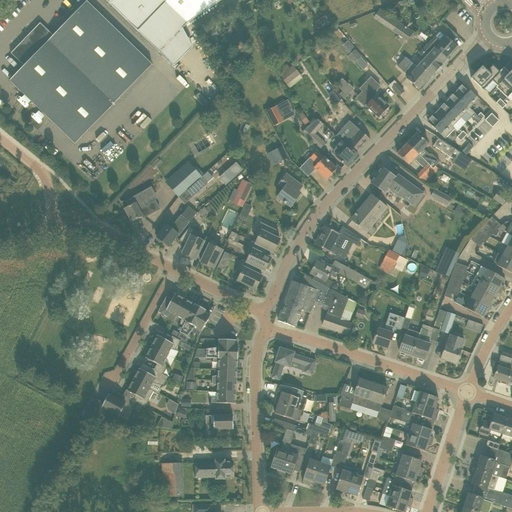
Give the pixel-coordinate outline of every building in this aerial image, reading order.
[(105,0),(160,52),(187,24),(222,0),(105,0)] [(152,64),(87,1),(53,36),(119,99),(152,64)] [(75,144),(119,99),(53,36),(40,23),(11,53),(24,66),(10,81),(75,144)] [(392,31),(407,42),(413,34),(398,23),(392,31)] [(434,37),(429,43),(448,60),(459,48),(452,42),(457,36),(447,27),(441,33),(438,33),(434,37)] [(432,77),(448,60),(429,43),(426,46),(424,43),(418,49),(421,51),(419,54),(424,59),(419,65),(432,77)] [(363,70),(368,66),(354,50),(348,56),(351,60),(352,60),(354,62),(355,61),(363,70)] [(420,91),(432,77),(419,65),(417,67),(406,57),(397,67),(408,77),(407,79),(420,91)] [(285,86),(289,90),(302,79),(291,66),(286,70),(285,69),(278,75),(286,85),(285,86)] [(492,82),(497,87),(506,78),(499,72),(493,66),(487,72),(482,67),(471,79),(483,91),(492,82)] [(511,70),(510,73),(504,67),(499,72),(506,78),(497,87),(496,88),(511,103),(511,70)] [(375,72),(370,77),(381,86),(385,81),(375,72)] [(387,105),(377,95),(379,93),(376,91),(380,87),(373,80),(369,85),(362,78),(362,79),(359,77),(354,83),(356,85),(362,92),(367,96),(360,103),(365,107),(366,106),(379,118),(386,110),(384,108),(387,105)] [(343,99),(354,90),(347,82),(336,92),(343,99)] [(397,84),(392,88),(399,96),(404,92),(397,84)] [(479,99),(464,85),(462,86),(461,86),(458,89),(459,90),(455,94),(470,109),(479,99)] [(337,97),(333,92),(328,96),(332,101),(337,97)] [(475,114),(470,109),(455,94),(453,95),(449,98),(450,99),(446,103),(461,118),(466,113),(471,118),(475,114)] [(461,118),(446,103),(444,105),(444,104),(440,108),(441,108),(437,113),(452,127),(453,127),(461,118)] [(282,119),(276,107),(266,112),(272,124),(282,119)] [(455,129),(453,127),(452,127),(437,113),(433,117),(432,116),(429,120),(428,122),(445,139),(455,129)] [(306,116),(300,120),(297,116),(289,121),(292,126),(297,133),(311,123),(306,116)] [(480,120),(476,116),(472,120),(476,124),(480,120)] [(325,143),(315,134),(324,125),(318,119),(313,125),(307,128),(303,132),(321,148),(325,143)] [(370,140),(359,130),(346,145),(357,155),(370,140)] [(417,133),(407,144),(433,168),(435,166),(439,162),(432,155),(429,155),(424,149),(429,144),(417,133)] [(324,158),(317,152),(303,138),(296,145),(317,165),(314,168),(327,180),(337,169),(324,157),(324,158)] [(464,155),(455,149),(439,138),(434,146),(455,160),(456,158),(460,160),(464,155)] [(336,157),(347,167),(357,155),(346,145),(342,141),(331,153),(336,157)] [(409,165),(414,160),(415,161),(423,168),(415,176),(425,183),(438,169),(435,166),(433,168),(407,144),(397,154),(409,165)] [(473,148),(469,144),(462,151),(466,155),(473,148)] [(290,160),(284,148),(275,152),(281,164),(290,160)] [(220,178),(227,186),(243,171),(236,163),(220,178)] [(186,191),(201,178),(201,177),(193,168),(183,177),(179,172),(174,177),(186,191)] [(382,168),(371,183),(386,194),(389,189),(399,197),(400,196),(412,205),(421,192),(398,175),(396,178),(382,168)] [(302,187),(286,175),(279,185),(284,188),(278,198),(291,207),(301,194),(296,190),(300,186),(302,187)] [(206,184),(201,178),(186,191),(192,197),(206,184)] [(252,185),(245,182),(243,181),(238,191),(233,189),(228,200),(233,202),(235,197),(244,201),(252,185)] [(431,198),(448,207),(452,198),(435,189),(431,198)] [(129,207),(125,209),(132,222),(142,216),(143,219),(160,209),(155,200),(151,202),(148,197),(140,201),(137,196),(126,202),(129,207)] [(355,215),(351,219),(367,232),(387,208),(373,197),(364,208),(362,207),(356,214),(355,213),(354,214),(355,215)] [(462,215),(465,209),(458,205),(455,210),(459,212),(458,213),(462,215)] [(209,212),(204,207),(198,213),(203,218),(209,212)] [(179,236),(190,222),(181,216),(174,225),(169,221),(156,237),(169,247),(178,235),(179,236)] [(486,232),(488,231),(497,221),(492,217),(482,228),(486,232)] [(502,226),(497,221),(488,231),(492,235),(496,237),(500,231),(498,230),(502,226)] [(255,244),(265,248),(274,253),(275,250),(276,251),(280,243),(279,242),(280,240),(271,236),(274,229),(260,222),(254,235),(258,237),(255,244)] [(187,245),(185,247),(182,254),(185,255),(184,256),(192,260),(193,259),(195,260),(199,251),(204,241),(197,238),(200,232),(190,227),(179,241),(187,245)] [(361,240),(343,227),(339,234),(325,227),(316,244),(336,255),(346,239),(358,245),(361,240)] [(475,243),(484,234),(486,232),(482,228),(471,239),(475,243)] [(232,232),(228,239),(234,242),(238,235),(232,232)] [(475,243),(479,247),(480,248),(489,239),(484,234),(475,243)] [(206,237),(204,241),(199,251),(205,254),(201,263),(203,264),(203,265),(210,269),(211,268),(214,269),(222,250),(216,247),(218,243),(206,237)] [(397,239),(392,250),(401,254),(406,243),(397,239)] [(262,254),(265,248),(255,244),(251,242),(245,253),(249,255),(246,262),(256,267),(265,271),(266,269),(267,269),(271,261),(270,261),(271,258),(262,254)] [(511,248),(508,246),(503,256),(511,260),(511,248)] [(437,272),(449,278),(459,255),(447,249),(437,272)] [(217,267),(223,270),(230,254),(223,251),(217,267)] [(408,260),(400,256),(389,251),(384,263),(387,264),(385,269),(392,272),(394,268),(402,272),(408,260)] [(511,260),(503,256),(497,265),(511,273),(511,260)] [(256,267),(246,262),(242,260),(236,272),(241,274),(237,280),(256,290),(257,287),(258,288),(262,280),(261,279),(262,277),(253,272),(256,267)] [(338,270),(324,263),(322,265),(317,262),(311,274),(315,276),(314,279),(313,280),(329,289),(333,283),(327,280),(330,274),(335,277),(338,270)] [(462,265),(456,263),(451,278),(457,280),(457,278),(462,265)] [(457,278),(464,280),(468,267),(462,265),(457,278)] [(370,280),(361,275),(344,266),(340,275),(366,289),(370,280)] [(501,285),(504,278),(486,269),(481,279),(502,290),(504,287),(501,285)] [(313,280),(314,279),(304,275),(301,284),(293,281),(278,321),(295,327),(302,310),(310,313),(315,301),(329,307),(322,326),(347,334),(351,324),(340,320),(348,299),(329,289),(313,280)] [(500,295),(502,290),(481,279),(475,276),(470,286),(476,289),(494,298),(497,293),(500,295)] [(451,278),(446,292),(444,296),(450,298),(452,294),(456,282),(457,280),(451,278)] [(456,282),(452,294),(458,296),(462,284),(456,282)] [(490,304),(494,298),(476,289),(471,298),(489,308),(491,305),(490,304)] [(176,316),(185,300),(175,294),(172,299),(166,296),(158,312),(167,317),(171,313),(176,316)] [(471,298),(465,308),(483,318),(487,312),(489,308),(471,298)] [(183,326),(195,304),(195,305),(185,300),(176,316),(182,319),(180,324),(183,326)] [(202,331),(211,315),(210,315),(210,316),(204,313),(206,310),(197,306),(197,307),(195,305),(196,305),(195,304),(183,326),(180,332),(187,337),(195,327),(202,331)] [(355,316),(361,319),(364,311),(358,309),(355,316)] [(446,312),(440,331),(449,334),(455,315),(446,312)] [(388,323),(385,331),(378,329),(373,343),(388,348),(395,329),(401,331),(405,318),(398,316),(395,325),(388,323)] [(399,352),(412,356),(420,333),(408,329),(411,320),(405,318),(401,331),(406,333),(406,335),(405,335),(399,352)] [(480,332),(482,323),(467,320),(465,328),(480,332)] [(421,329),(420,333),(412,356),(425,361),(431,344),(424,342),(428,331),(421,329)] [(436,343),(440,331),(434,329),(430,341),(436,343)] [(158,336),(152,347),(167,355),(171,349),(175,351),(181,341),(172,336),(169,342),(158,336)] [(456,364),(461,350),(464,340),(450,336),(447,344),(446,344),(441,358),(456,364)] [(237,340),(231,340),(219,340),(218,348),(206,349),(206,358),(213,358),(238,359),(237,359),(237,357),(238,357),(238,347),(235,347),(236,341),(237,341),(237,340)] [(167,355),(152,347),(145,358),(157,364),(154,370),(163,374),(168,365),(164,361),(167,355)] [(292,361),(306,366),(309,359),(294,354),(294,353),(292,352),(293,351),(287,349),(286,350),(280,348),(275,363),(277,363),(272,378),(279,380),(284,365),(290,367),(292,361)] [(511,372),(511,370),(511,363),(511,359),(511,354),(502,352),(500,359),(494,378),(508,383),(509,382),(511,382),(511,372)] [(238,359),(213,358),(213,362),(219,363),(218,369),(236,370),(237,359),(238,359)] [(168,377),(163,374),(154,370),(151,368),(148,373),(140,369),(134,380),(150,389),(153,383),(163,386),(168,377)] [(236,381),(236,370),(218,369),(218,376),(212,377),(212,380),(237,381),(236,381)] [(181,383),(183,377),(175,374),(173,379),(181,383)] [(373,384),(359,379),(353,399),(342,395),(338,406),(350,410),(352,404),(365,408),(373,384)] [(154,391),(150,389),(134,380),(127,391),(136,396),(133,401),(135,402),(145,408),(154,391)] [(237,382),(237,381),(212,380),(212,384),(218,385),(217,392),(236,393),(236,382),(237,382)] [(388,422),(389,418),(391,412),(391,411),(380,408),(387,388),(373,384),(365,408),(378,412),(376,418),(388,422)] [(396,398),(402,400),(406,388),(400,385),(396,398)] [(111,396),(109,395),(102,407),(90,400),(81,415),(88,419),(108,421),(112,413),(119,417),(124,408),(131,410),(135,402),(133,401),(113,391),(111,396)] [(174,412),(178,404),(156,392),(152,400),(174,412)] [(235,404),(236,393),(217,392),(217,398),(211,399),(211,403),(235,404)] [(276,398),(275,402),(302,411),(305,401),(301,399),(282,392),(280,399),(276,398)] [(438,398),(419,392),(416,402),(437,409),(438,405),(436,405),(438,398)] [(277,408),(275,414),(293,420),(294,419),(299,421),(302,411),(275,402),(274,407),(277,408)] [(423,417),(435,421),(439,410),(437,409),(416,402),(410,418),(422,422),(423,417)] [(391,411),(391,412),(403,416),(405,409),(393,406),(391,411)] [(401,421),(403,416),(391,412),(389,418),(401,421)] [(206,433),(206,434),(232,438),(231,425),(233,425),(233,415),(213,416),(214,425),(209,425),(209,434),(206,433)] [(490,430),(502,435),(507,419),(494,415),(491,424),(483,421),(479,434),(488,437),(490,430)] [(308,430),(313,432),(318,434),(329,437),(332,425),(328,424),(327,420),(317,416),(315,425),(308,423),(306,429),(308,430)] [(162,417),(158,425),(169,429),(172,422),(162,417)] [(280,475),(290,445),(296,426),(274,419),(272,427),(285,431),(281,444),(282,447),(281,450),(277,449),(271,468),(277,470),(276,473),(280,475)] [(511,420),(507,419),(502,435),(511,437),(511,420)] [(430,437),(432,430),(412,424),(408,435),(432,442),(433,438),(430,437)] [(347,438),(349,431),(342,428),(338,440),(339,441),(335,453),(341,455),(347,438)] [(314,446),(318,434),(313,432),(308,444),(314,446)] [(430,446),(432,442),(408,435),(405,445),(425,451),(427,445),(430,446)] [(383,437),(381,443),(393,446),(395,440),(383,437)] [(341,455),(347,457),(353,440),(347,438),(341,455)] [(486,446),(491,448),(497,450),(499,444),(488,440),(486,446)] [(381,443),(379,449),(391,452),(393,446),(381,443)] [(285,472),(292,475),(293,472),(299,474),(306,450),(290,445),(280,475),(284,476),(285,472)] [(511,454),(497,450),(491,448),(489,454),(511,461),(511,454)] [(368,464),(374,466),(377,453),(372,451),(368,464)] [(476,471),(498,478),(505,480),(510,467),(510,468),(511,461),(489,454),(487,459),(481,456),(478,464),(477,464),(476,464),(478,465),(476,471)] [(420,467),(422,461),(402,455),(398,465),(422,473),(423,468),(420,467)] [(302,482),(313,485),(320,464),(310,460),(302,482)] [(233,477),(233,462),(224,462),(224,461),(216,461),(216,463),(195,463),(195,478),(216,477),(216,479),(224,479),(224,477),(233,477)] [(181,463),(162,464),(164,497),(183,497),(181,463)] [(331,467),(330,467),(320,464),(313,485),(318,487),(319,484),(325,486),(331,467)] [(342,493),(346,494),(355,468),(344,465),(342,471),(336,489),(343,492),(342,493)] [(420,477),(422,473),(398,465),(395,476),(415,482),(417,476),(420,477)] [(362,470),(355,468),(346,494),(350,495),(351,494),(357,497),(364,478),(360,477),(362,470)] [(371,474),(377,476),(382,478),(384,471),(373,468),(371,474)] [(494,490),(498,478),(476,471),(474,475),(473,475),(474,476),(472,483),(490,489),(494,490)] [(410,498),(412,492),(399,488),(400,483),(387,478),(382,494),(389,496),(412,503),(413,499),(410,498)] [(373,489),(375,481),(369,479),(367,487),(373,489)] [(373,489),(367,487),(363,499),(369,501),(373,489)] [(490,489),(488,495),(511,502),(511,495),(494,490),(490,489)] [(465,502),(464,507),(477,511),(479,511),(484,499),(468,494),(466,502),(464,501),(464,502),(465,502)] [(511,502),(488,495),(486,500),(511,509),(511,502)] [(410,508),(412,503),(389,496),(386,507),(401,511),(404,511),(407,507),(410,508)]
